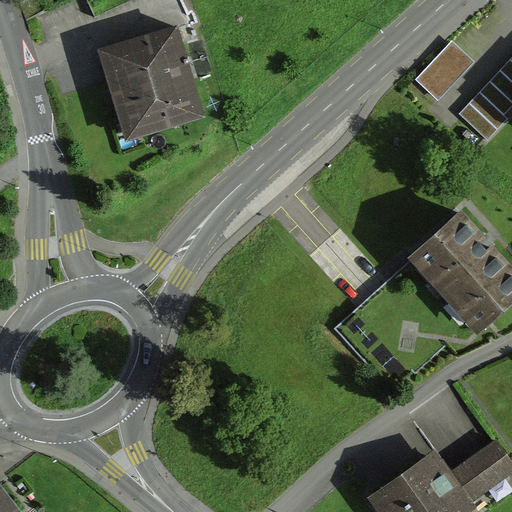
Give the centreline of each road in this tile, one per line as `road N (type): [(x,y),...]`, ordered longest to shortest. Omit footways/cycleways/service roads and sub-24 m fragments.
road 1 (tertiary): [(143,303),(241,184),(445,0)]
road 2 (residential): [(2,0),(41,124),(66,290)]
road 3 (residential): [(280,511),(361,437),(511,340)]
road 4 (tertiary): [(106,419),(146,375),(153,334),(143,303)]
